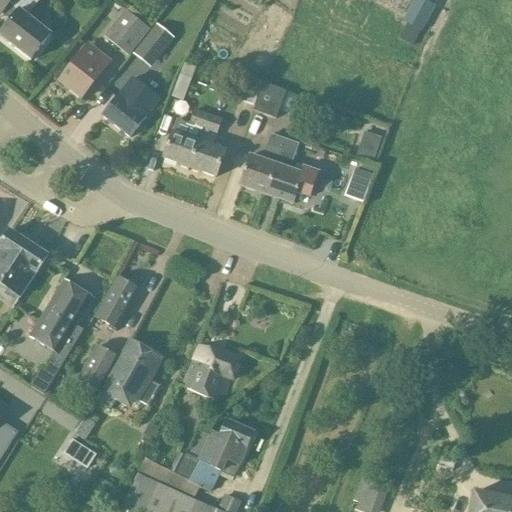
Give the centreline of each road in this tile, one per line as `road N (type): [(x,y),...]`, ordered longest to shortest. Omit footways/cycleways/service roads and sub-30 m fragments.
road 1 (residential): [(116,193),(377,294)]
road 2 (unclassified): [(377,294),(511,340)]
